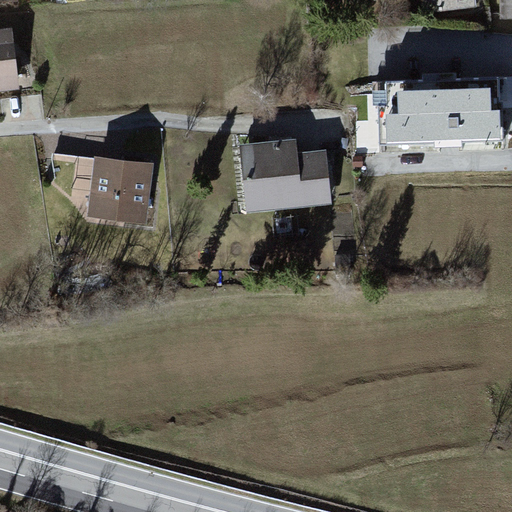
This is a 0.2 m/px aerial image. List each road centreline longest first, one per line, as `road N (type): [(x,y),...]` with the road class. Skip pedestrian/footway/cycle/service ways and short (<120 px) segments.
road 1 (residential): [(0,135),(167,119),(316,127)]
road 2 (trunk): [(0,457),(202,511)]
road 3 (residential): [(511,163),(388,168)]
